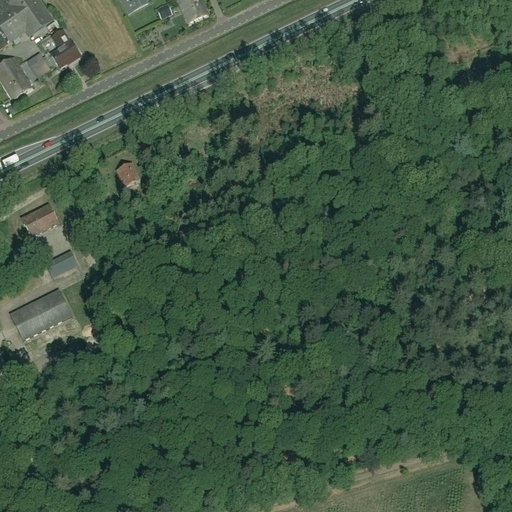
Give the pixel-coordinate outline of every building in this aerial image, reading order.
[(0,0),(0,52),(8,47),(6,45),(8,44),(24,33),(28,40),(52,24),(47,17),(35,0),(0,0)] [(148,7),(144,0),(119,0),(129,17),(148,7)] [(176,0),(189,26),(208,17),(200,0),(176,0)] [(172,16),(167,6),(157,12),(161,21),(172,16)] [(52,40),(56,45),(60,52),(51,57),(59,71),(71,64),(71,65),(80,60),(71,45),(70,46),(63,34),(52,40)] [(0,81),(13,103),(31,91),(29,88),(30,87),(14,61),(0,69),(0,81)] [(45,67),(36,71),(40,79),(49,74),(45,67)] [(125,190),(140,182),(132,165),(117,172),(125,190)] [(127,202),(132,212),(143,207),(138,197),(127,202)] [(31,240),(58,226),(49,208),(22,222),(31,240)] [(78,267),(71,254),(46,267),(53,280),(78,267)] [(92,255),(85,258),(90,268),(97,265),(92,255)] [(62,284),(64,289),(85,279),(83,274),(62,284)] [(19,302),(39,293),(35,285),(16,294),(19,302)] [(73,318),(60,293),(11,318),(24,344),(73,318)]
